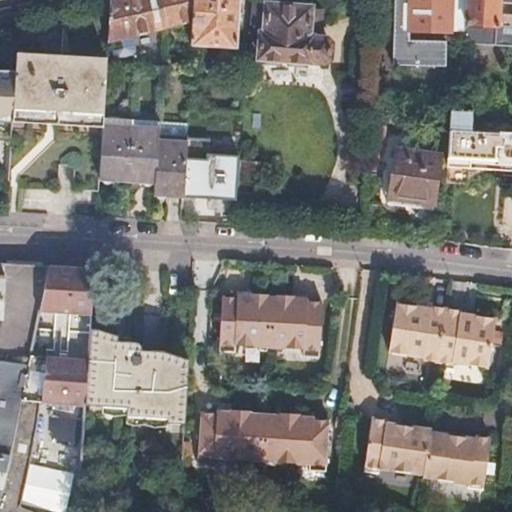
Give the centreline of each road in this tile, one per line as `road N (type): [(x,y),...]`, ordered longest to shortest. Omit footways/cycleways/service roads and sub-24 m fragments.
road 1 (residential): [(0,234),(511,271)]
road 2 (unknown): [(360,254),(333,466)]
